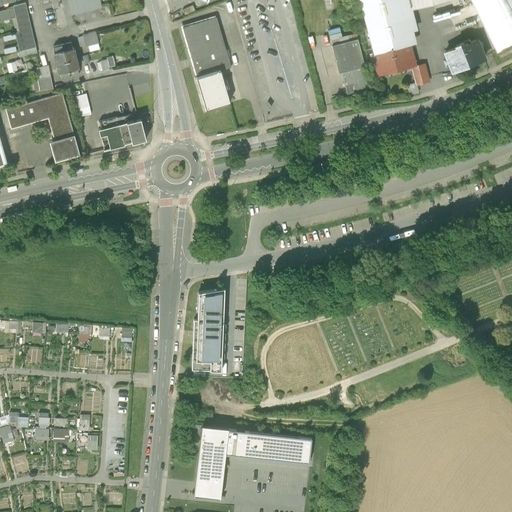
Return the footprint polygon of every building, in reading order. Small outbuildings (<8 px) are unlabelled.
[(67,0),(71,14),(101,7),(99,0),(67,0)] [(359,0),(378,72),(413,63),(408,44),(416,42),(413,31),(417,29),(411,6),(433,0),(359,0)] [(511,0),(471,0),(496,51),(511,43),(511,0)] [(35,47),(25,2),(13,5),(15,17),(11,18),(19,51),(35,47)] [(216,17),(182,27),(206,109),(229,102),(220,71),(230,68),(216,17)] [(87,50),(99,47),(94,30),(82,33),(87,50)] [(357,38),(331,45),(338,73),(340,72),(346,94),(367,88),(362,67),(364,66),(357,38)] [(449,64),(452,70),(483,58),(479,46),(478,46),(475,39),(464,44),(463,42),(456,45),(456,47),(444,52),(447,58),(443,60),(445,65),(449,64)] [(70,42),(62,44),(66,60),(75,57),(73,47),(72,48),(70,42)] [(56,62),(66,60),(62,44),(53,46),(55,52),(53,52),(56,62)] [(20,57),(37,52),(35,47),(19,51),(18,51),(20,57)] [(75,57),(66,60),(70,75),(78,73),(77,68),(78,67),(75,57)] [(61,78),(70,75),(66,60),(56,62),(58,72),(59,72),(61,78)] [(427,79),(423,63),(412,66),(416,82),(427,79)] [(53,88),(48,66),(35,68),(38,78),(32,80),(34,92),(53,88)] [(83,82),(71,85),(80,115),(91,112),(83,82)] [(418,91),(416,82),(404,85),(407,94),(418,91)] [(62,92),(5,108),(11,128),(47,118),(53,140),(49,141),(55,161),(79,154),(62,92)] [(126,121),(124,114),(98,121),(99,128),(98,128),(103,149),(145,139),(140,117),(126,121)] [(224,288),(198,292),(197,319),(193,319),(191,370),(221,371),(223,321),(220,321),(220,312),(223,312),(224,288)] [(77,326),(77,339),(91,339),(91,334),(110,334),(110,326),(77,326)] [(131,340),(131,327),(120,327),(120,339),(131,340)] [(8,421),(17,422),(18,411),(8,411),(8,421)] [(50,428),(50,416),(37,416),(37,427),(50,428)] [(52,426),(66,426),(66,417),(52,417),(52,426)] [(0,442),(0,443),(13,440),(9,424),(0,425),(0,442)] [(228,428),(201,425),(194,488),(193,495),(220,499),(221,491),(225,454),(309,463),(311,439),(228,429),(228,428)] [(33,439),(48,439),(48,428),(33,427),(33,439)] [(68,428),(52,427),(51,441),(67,441),(68,428)]
